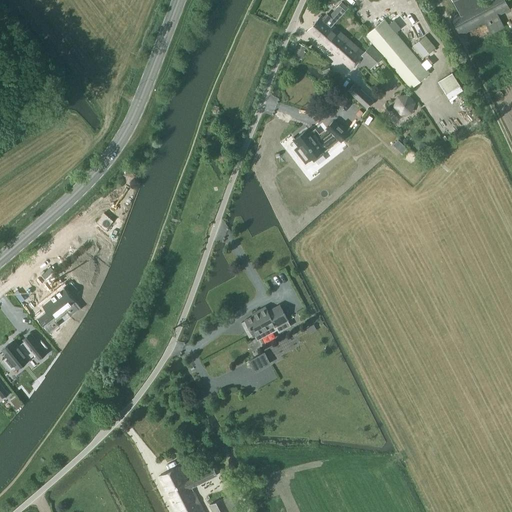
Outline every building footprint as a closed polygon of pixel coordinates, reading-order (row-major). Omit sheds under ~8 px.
[(504,27),(498,16),(509,9),(504,0),(483,0),(482,1),(481,0),(456,0),(453,2),(458,13),(450,17),(460,36),(484,23),(490,34),(504,27)] [(332,25),(332,26),(343,12),(347,8),(340,2),(336,6),(340,10),(332,19),(327,14),(323,18),(321,16),(307,31),(319,41),(325,35),(325,33),(332,25)] [(410,89),(429,73),(383,19),(365,35),(372,43),(382,56),(410,89)] [(364,53),(332,26),(332,25),(325,33),(325,35),(319,41),(350,68),(358,59),(369,69),(372,66),(382,56),(372,43),(364,53)] [(422,58),(435,48),(425,35),(412,46),(422,58)] [(294,55),(299,58),(305,47),(299,45),(294,55)] [(445,94),(459,86),(452,73),(437,82),(445,94)] [(373,100),(354,84),(347,91),(366,108),(373,100)] [(326,129),(328,130),(320,136),(316,132),(312,136),(307,129),(293,140),(298,146),(294,149),(300,156),(304,153),(309,160),(311,158),(313,161),(323,154),(321,151),(327,146),(326,145),(336,137),(340,141),(348,133),(334,121),(326,129)] [(224,157),(226,147),(220,146),(218,155),(224,157)] [(38,317),(37,318),(37,319),(39,318),(43,323),(46,327),(49,331),(57,324),(55,321),(67,311),(70,314),(77,308),(73,303),(73,302),(75,300),(65,288),(64,287),(62,289),(60,291),(59,290),(59,291),(57,293),(57,292),(56,293),(57,293),(55,295),(54,294),(54,295),(52,297),(51,296),(51,297),(44,303),(42,305),(45,303),(49,309),(48,310),(46,311),(39,316),(38,317)] [(274,325),(278,333),(291,326),(279,305),(267,311),(265,307),(252,314),(253,316),(245,320),(241,323),(249,338),(253,335),(253,336),(274,325)] [(21,343),(18,346),(14,340),(2,350),(6,354),(7,356),(2,360),(6,365),(10,371),(13,368),(15,366),(15,367),(17,368),(26,361),(34,355),(35,354),(38,359),(46,353),(31,334),(23,340),(24,341),(21,343)] [(249,361),(254,371),(269,363),(264,353),(249,361)] [(0,395),(2,398),(2,399),(9,394),(8,393),(8,394),(0,383),(0,395)] [(23,405),(16,397),(11,402),(17,409),(23,405)] [(212,467),(187,480),(180,466),(158,477),(176,511),(203,511),(191,487),(216,475),(212,467)] [(212,511),(237,511),(229,495),(209,505),(212,511)]
